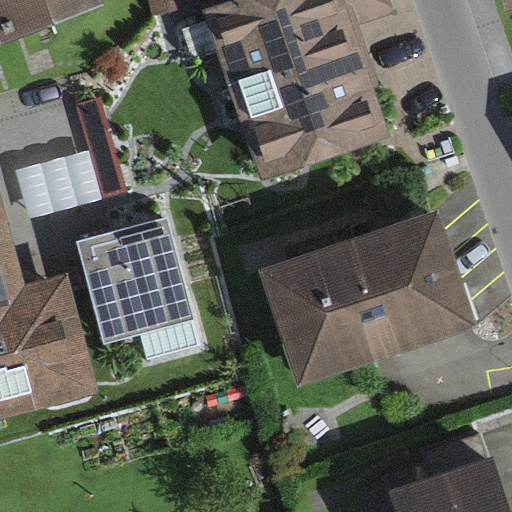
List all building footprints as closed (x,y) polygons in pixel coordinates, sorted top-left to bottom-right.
[(98,0),(0,0),(0,49),(2,54),(104,16),(98,0)] [(394,15),(389,0),(247,0),(204,16),(261,187),(390,145),(352,29),(394,15)] [(511,0),(500,0),(507,19),(511,17),(511,0)] [(96,99),(79,103),(106,193),(121,188),(96,99)] [(0,424),(98,396),(64,279),(28,289),(0,191),(0,424)] [(261,280),(299,396),(478,336),(439,221),(261,280)] [(168,224),(77,248),(105,352),(142,342),(147,363),(201,349),(168,224)] [(508,511),(494,467),(388,502),(390,511),(508,511)]
